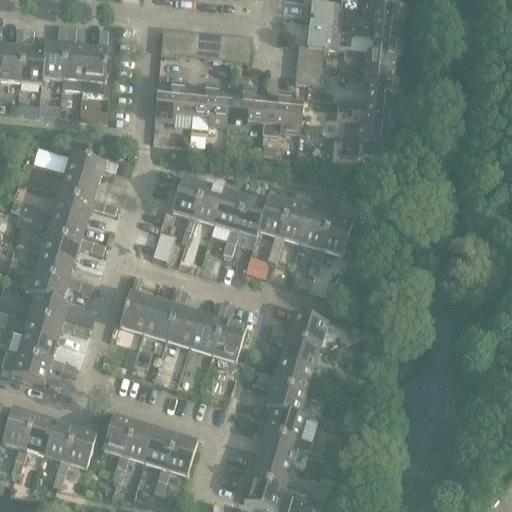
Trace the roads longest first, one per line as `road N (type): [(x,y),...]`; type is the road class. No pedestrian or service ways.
road 1 (residential): [(119,264),(143,168),(146,20)]
road 2 (residential): [(200,496),(218,439),(84,395)]
road 3 (residential): [(274,0),(272,31),(146,20)]
road 4 (residential): [(119,264),(263,308)]
road 5 (residential): [(146,20),(130,11),(0,0)]
road 6 (residential): [(84,395),(119,264)]
